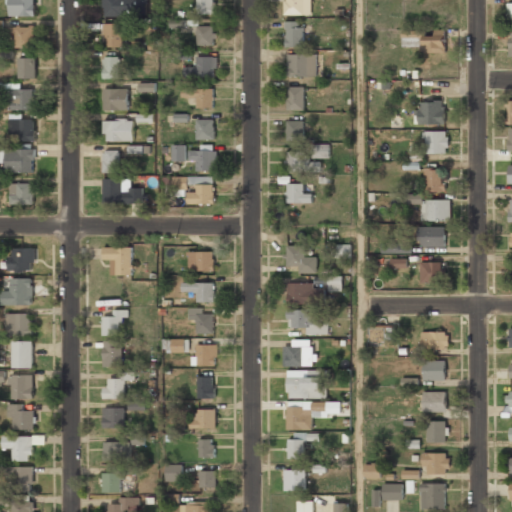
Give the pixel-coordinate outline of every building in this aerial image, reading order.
[(34,0),(9,0),(9,16),(34,16),(34,0)] [(146,16),(146,0),(103,0),(103,16),(146,16)] [(196,0),(196,13),(214,13),(214,0),(196,0)] [(285,0),(285,14),(309,14),(309,0),(285,0)] [(286,21),(286,46),(303,46),(303,21),(286,21)] [(104,47),(123,47),(123,23),(104,23),(104,47)] [(214,25),(196,25),(196,44),(214,44),(214,25)] [(34,26),(13,26),(13,48),(34,48),(34,26)] [(445,50),(445,29),(404,29),(404,43),(422,43),(422,50),(445,50)] [(316,76),(316,53),(288,53),(288,76),(316,76)] [(217,55),(196,55),(196,66),(184,66),(184,76),(217,76),(217,55)] [(36,57),(18,57),(18,78),(36,78),(36,57)] [(119,57),(103,57),(103,78),(119,78),(119,57)] [(305,85),(287,85),(287,109),(305,109),(305,85)] [(129,110),(129,88),(102,88),(102,110),(129,110)] [(214,107),(214,88),(197,88),(197,107),(214,107)] [(9,109),(34,109),(34,89),(9,89),(9,109)] [(417,123),(445,123),(445,99),(417,99),(417,123)] [(196,118),(196,139),(215,139),(215,118),(196,118)] [(9,119),(9,140),(34,140),(34,119),(9,119)] [(304,119),(287,119),(287,139),(304,139),(304,119)] [(135,141),(135,120),(104,120),(104,141),(135,141)] [(448,130),(425,130),(424,153),(448,153),(448,130)] [(316,144),(315,156),(328,156),(329,144),(316,144)] [(185,145),(173,145),(173,161),(185,161),(185,145)] [(6,149),(6,172),(34,172),(34,149),(6,149)] [(217,171),(217,149),(189,149),(189,161),(196,161),(196,171),(217,171)] [(103,150),(103,172),(118,172),(118,150),(103,150)] [(288,171),(308,171),(308,150),(288,150),(288,171)] [(446,167),(425,167),(425,190),(446,190),(446,167)] [(103,202),(143,202),(143,187),(131,187),(131,178),(103,178),(103,202)] [(190,180),(190,203),(214,203),(214,180),(190,180)] [(10,203),(34,203),(34,182),(11,182),(10,203)] [(313,202),(313,193),(305,193),(305,182),(288,182),(288,202),(313,202)] [(421,198),(421,219),(450,219),(450,198),(421,198)] [(445,226),(420,226),(420,246),(445,246),(445,226)] [(382,253),(412,253),(412,242),(382,242),(382,253)] [(305,244),(287,244),(287,263),(299,263),(299,271),(317,271),(317,255),(305,255),(305,244)] [(351,260),(352,245),(336,244),(335,259),(351,260)] [(133,246),(104,246),(104,259),(113,259),(113,275),(133,275),(133,246)] [(9,247),(9,271),(34,271),(34,247),(9,247)] [(189,250),(189,269),(214,269),(214,250),(189,250)] [(391,268),(408,267),(408,258),(391,259),(391,268)] [(421,281),(443,281),(443,261),(421,261),(421,281)] [(342,291),(342,276),(329,276),(329,291),(342,291)] [(33,304),(33,278),(11,278),(11,288),(3,288),(3,304),(33,304)] [(214,281),(182,281),(182,291),(196,291),(196,301),(214,301),(214,281)] [(315,281),(287,281),(287,302),(325,302),(325,287),(315,287),(315,281)] [(190,320),(196,320),(196,333),(214,333),(214,312),(203,312),(203,307),(190,307),(190,320)] [(102,335),(126,335),(126,309),(113,309),(113,316),(102,316),(102,335)] [(306,333),(327,333),(327,309),(288,309),(288,327),(306,327),(306,333)] [(10,312),(10,334),(33,334),(33,312),(10,312)] [(371,344),(394,344),(394,324),(371,324),(371,344)] [(449,346),(449,330),(421,330),(421,346),(449,346)] [(168,351),(185,351),(185,339),(168,339),(168,351)] [(12,367),(33,367),(33,340),(12,340),(12,367)] [(104,365),(123,365),(123,340),(104,340),(104,365)] [(217,366),(217,343),(196,343),(196,366),(217,366)] [(285,365),(313,365),(313,343),(285,343),(285,365)] [(445,379),(445,359),(424,359),(424,379),(445,379)] [(124,397),(124,378),(134,378),(134,371),(119,371),(119,377),(104,377),(104,397),(124,397)] [(33,398),(33,374),(11,374),(11,398),(33,398)] [(214,398),(214,375),(198,375),(198,398),(214,398)] [(288,376),(288,397),(325,397),(325,376),(288,376)] [(447,390),(422,390),(422,411),(447,411),(447,390)] [(147,410),(146,400),(129,401),(129,411),(147,410)] [(288,429),(313,428),(313,415),(340,414),(340,402),(288,403),(288,429)] [(35,429),(35,410),(23,410),(23,404),(11,404),(11,429),(35,429)] [(124,427),(124,406),(104,406),(104,427),(124,427)] [(216,408),(196,408),(196,426),(216,426),(216,408)] [(448,441),(448,419),(426,419),(426,441),(448,441)] [(288,432),(288,457),(307,457),(307,440),(318,440),(318,432),(288,432)] [(145,445),(145,433),(132,433),(132,445),(145,445)] [(32,461),(32,436),(3,436),(3,449),(12,449),(12,461),(32,461)] [(214,437),(199,437),(199,456),(214,456),(214,437)] [(104,441),(104,459),(130,459),(130,441),(104,441)] [(450,473),(450,452),(422,451),(422,473),(450,473)] [(165,480),(182,480),(182,463),(165,463),(165,480)] [(382,464),(366,464),(366,478),(382,478),(382,464)] [(33,467),(11,467),(11,489),(33,489),(33,467)] [(305,468),(284,468),(284,489),(305,489),(305,468)] [(216,486),(216,469),(199,469),(199,486),(216,486)] [(421,470),(403,470),(403,479),(420,479),(421,470)] [(121,473),(102,473),(102,492),(121,492),(121,473)] [(445,482),(421,482),(421,509),(445,509),(445,482)] [(403,483),(383,483),(383,499),(403,499),(403,483)] [(381,489),(373,489),(373,506),(381,506),(381,489)] [(137,508),(137,497),(118,497),(118,504),(107,504),(107,511),(126,511),(126,508),(137,508)] [(298,501),(298,511),(314,511),(314,501),(298,501)] [(32,511),(32,502),(12,502),(12,511),(32,511)] [(181,502),(181,511),(214,511),(214,502),(181,502)] [(334,511),(348,511),(348,502),(334,502),(334,511)]
